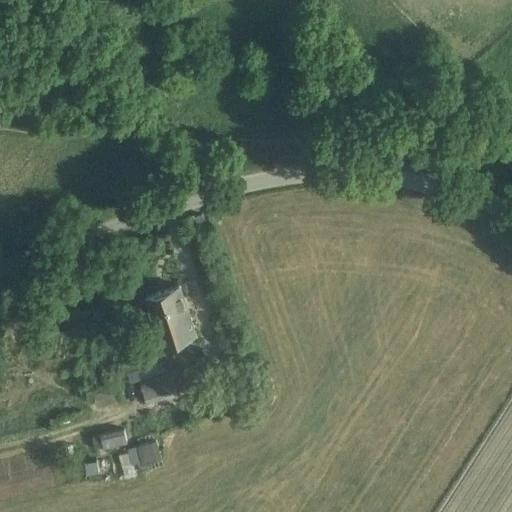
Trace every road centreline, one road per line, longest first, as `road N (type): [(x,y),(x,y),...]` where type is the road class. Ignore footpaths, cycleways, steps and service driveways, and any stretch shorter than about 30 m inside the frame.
road 1 (unclassified): [(511,207),(404,173),(303,173),(197,199),(0,273)]
road 2 (unknown): [(0,123),(389,154),(445,164),(459,186)]
